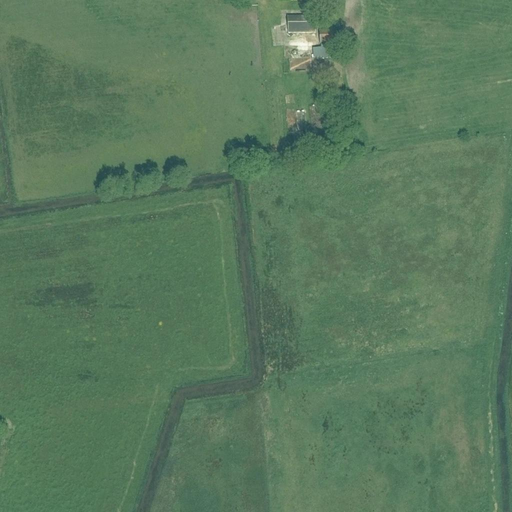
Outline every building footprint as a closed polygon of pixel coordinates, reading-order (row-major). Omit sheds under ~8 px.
[(314,34),(314,17),(287,17),(287,34),(314,34)] [(281,41),(280,25),(269,26),(270,41),(281,41)] [(319,44),(331,43),(331,32),(319,33),(319,44)] [(332,59),(331,46),(320,47),(321,50),(312,51),(313,58),(322,57),(322,59),(332,59)] [(332,326),(325,331),(335,346),(343,340),(332,326)]
